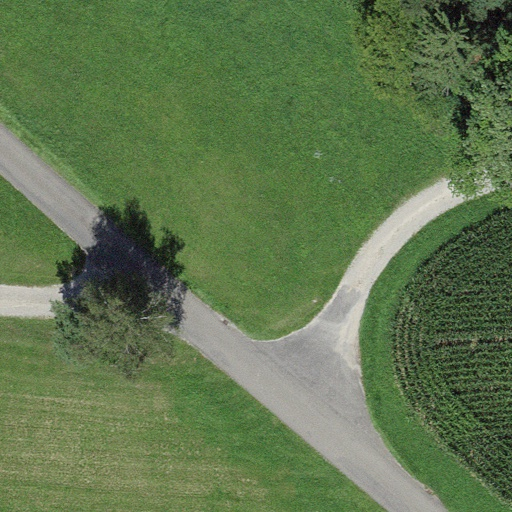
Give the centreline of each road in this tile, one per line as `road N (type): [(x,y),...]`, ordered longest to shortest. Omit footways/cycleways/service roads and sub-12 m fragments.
road 1 (unclassified): [(419,511),(0,142)]
road 2 (track): [(511,197),(393,250),(301,411)]
road 3 (track): [(0,308),(166,290)]
